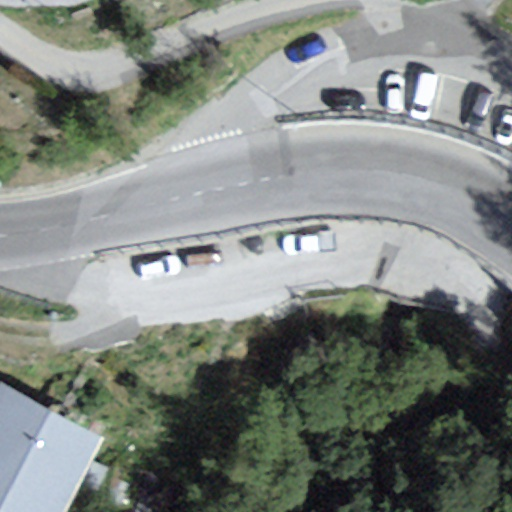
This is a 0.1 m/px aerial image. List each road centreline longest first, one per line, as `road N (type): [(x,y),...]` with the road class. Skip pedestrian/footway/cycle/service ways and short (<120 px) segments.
road 1 (residential): [(304,0),(84,70),(50,62),(0,26)]
road 2 (secondary): [(219,186),(357,168),(434,179),(511,216)]
road 3 (residential): [(219,186),(220,135),(242,93),(289,67),(395,42),(414,15)]
road 4 (secondary): [(0,235),(219,186)]
